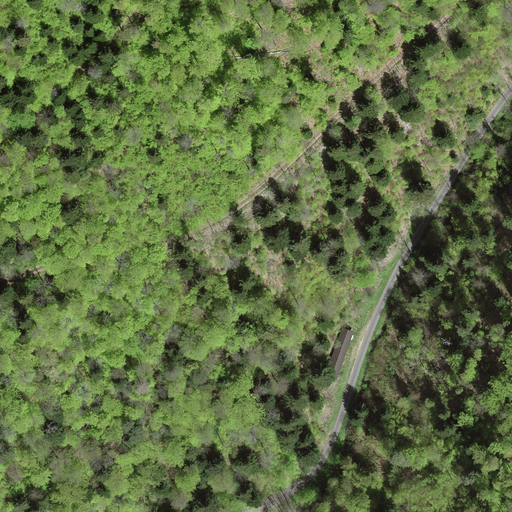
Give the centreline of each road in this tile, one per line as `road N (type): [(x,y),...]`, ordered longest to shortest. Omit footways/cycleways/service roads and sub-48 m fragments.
road 1 (track): [(462,0),(230,212),(190,231),(0,281)]
road 2 (unclassified): [(240,511),(313,471),(397,269),(511,87)]
road 3 (track): [(0,148),(145,0)]
